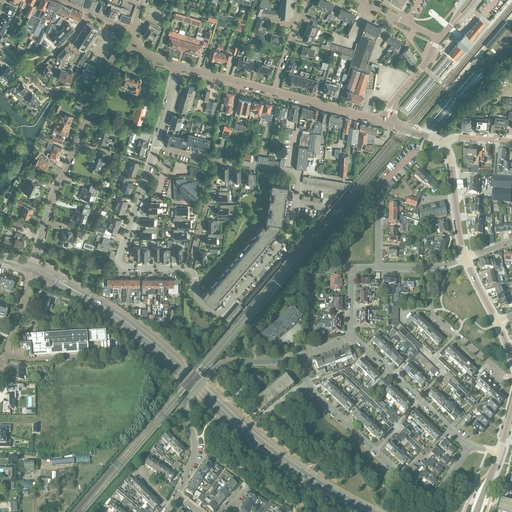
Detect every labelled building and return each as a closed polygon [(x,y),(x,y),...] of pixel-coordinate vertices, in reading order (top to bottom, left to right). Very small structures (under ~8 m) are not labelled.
[(25,0),(25,1),(22,7),(24,8),(26,4),(25,4),(26,2),(31,4),(34,5),(36,0),(25,0)] [(51,21),(61,4),(51,0),(50,0),(34,34),(38,36),(47,19),(51,21)] [(41,18),(45,11),(49,0),(42,0),(39,7),(42,9),(38,16),(41,18)] [(94,10),(98,0),(85,0),(83,6),(94,10)] [(101,13),(105,2),(100,0),(99,0),(95,10),(101,13)] [(154,0),(151,11),(163,15),(166,4),(154,0)] [(255,33),(258,34),(260,35),(259,39),(263,41),(265,37),(263,37),(266,31),(262,29),(266,21),(268,16),(281,17),(281,20),(288,20),(288,16),(293,16),(294,0),(280,0),(279,10),(271,9),(271,4),(268,2),(268,0),(261,0),(260,5),(261,5),(260,7),(257,6),(255,13),(261,15),(260,18),(259,18),(255,28),(257,29),(255,33)] [(323,10),(327,2),(323,0),(319,0),(316,6),(323,10)] [(108,1),(102,13),(107,15),(112,4),(109,3),(109,2),(108,1)] [(329,22),(331,19),(335,12),(331,10),(333,5),(327,2),(323,10),(329,13),(326,20),(329,22)] [(61,4),(51,21),(54,23),(55,20),(58,22),(61,17),(64,10),(63,9),(64,7),(64,5),(61,4)] [(121,9),(112,4),(107,15),(115,18),(115,17),(118,18),(119,14),(121,10),(121,9)] [(8,16),(12,18),(13,16),(12,16),(16,9),(8,5),(7,9),(7,8),(6,11),(5,13),(9,14),(8,16)] [(30,17),(32,12),(35,7),(31,5),(26,14),(30,17)] [(64,10),(61,17),(64,18),(73,22),(75,19),(79,21),(83,13),(72,8),(71,9),(64,5),(64,7),(63,9),(64,10)] [(121,9),(119,14),(121,15),(119,20),(129,23),(132,17),(126,15),(128,10),(122,7),(121,9)] [(344,20),(348,12),(341,9),(338,14),(335,12),(331,19),(335,21),(337,17),(344,20)] [(348,12),(344,20),(350,23),(346,33),(350,35),(352,31),(356,23),(352,21),(354,15),(348,12)] [(34,34),(41,19),(32,14),(25,30),(34,34)] [(7,30),(12,18),(8,16),(7,19),(3,17),(3,18),(2,18),(3,18),(1,22),(1,21),(1,22),(1,23),(0,25),(0,37),(3,39),(6,40),(5,42),(6,42),(11,31),(10,31),(7,30)] [(149,18),(140,40),(154,46),(163,23),(149,18)] [(244,26),(246,20),(239,18),(237,23),(244,26)] [(458,44),(450,53),(456,59),(465,49),(465,50),(485,24),(479,19),(465,34),(457,43),(458,44)] [(73,43),(73,44),(85,52),(76,65),(80,67),(89,53),(87,52),(90,47),(91,45),(94,41),(96,38),(98,34),(99,35),(99,34),(101,31),(95,27),(96,25),(92,23),(91,24),(87,22),(73,43)] [(377,36),(381,28),(367,22),(363,30),(377,36)] [(60,30),(52,39),(59,46),(62,42),(65,39),(75,29),(69,23),(61,31),(60,30)] [(308,24),(305,31),(313,34),(316,35),(318,31),(319,28),(316,27),(312,25),(308,24)] [(489,28),(486,25),(481,31),(477,36),(472,41),(473,42),(465,51),(464,51),(457,60),(460,62),(489,28)] [(196,38),(192,53),(199,55),(202,46),(201,46),(202,45),(207,47),(208,46),(212,33),(212,30),(209,29),(209,32),(208,32),(206,31),(204,38),(197,36),(196,38)] [(167,46),(174,48),(179,33),(169,30),(168,35),(170,36),(169,38),(167,46)] [(353,56),(350,68),(351,68),(351,65),(370,72),(371,70),(373,70),(377,72),(377,68),(367,65),(375,41),(377,36),(363,30),(361,36),(359,44),(356,43),(354,50),(353,56)] [(41,44),(46,32),(43,31),(37,42),(41,44)] [(305,31),(303,38),(306,39),(305,43),(310,45),(311,41),(313,42),(316,35),(313,34),(305,31)] [(187,36),(179,33),(174,48),(181,50),(182,49),(183,49),(187,36)] [(279,46),(282,36),(272,33),(269,43),(279,46)] [(392,45),(396,38),(390,34),(385,41),(392,45)] [(196,38),(187,36),(183,49),(185,50),(185,51),(192,53),(196,38)] [(392,45),(389,48),(395,52),(397,49),(402,42),(396,38),(392,45)] [(330,40),(328,40),(326,46),(322,45),(321,47),(328,49),(330,43),(330,40)] [(353,56),(354,50),(330,43),(328,49),(332,50),(342,53),(347,55),(353,56)] [(318,53),(319,47),(311,45),(310,49),(303,47),(301,55),(307,57),(308,58),(312,59),(314,52),(318,53)] [(65,48),(57,56),(64,60),(70,63),(73,65),(78,57),(65,48)] [(407,58),(412,54),(408,48),(402,53),(407,58)] [(218,55),(219,51),(211,49),(208,58),(209,58),(209,59),(211,60),(212,59),(215,60),(217,60),(218,56),(218,55)] [(229,51),(226,50),(223,62),(223,63),(226,64),(228,65),(229,64),(229,65),(232,55),(228,54),(229,51)] [(223,62),(225,53),(219,51),(218,55),(218,56),(217,60),(223,62)] [(398,53),(392,59),(394,61),(400,55),(398,53)] [(412,54),(407,58),(411,64),(417,60),(412,54)] [(244,69),(247,56),(244,55),(243,60),(239,59),(237,68),(244,69)] [(247,56),(244,69),(250,71),(253,62),(249,61),(250,57),(247,56)] [(286,70),(290,71),(293,72),(294,69),(297,61),(290,59),(288,58),(286,64),(288,65),(286,70)] [(91,79),(95,72),(94,72),(96,69),(86,63),(83,69),(85,70),(81,76),(85,78),(86,76),(91,79)] [(4,71),(1,68),(3,67),(0,64),(0,72),(4,76),(3,77),(6,81),(7,79),(9,81),(14,76),(13,74),(14,73),(8,67),(4,71)] [(264,74),(267,65),(264,64),(264,65),(260,64),(257,72),(258,73),(261,74),(264,74)] [(47,79),(52,73),(50,71),(51,69),(48,65),(40,72),(47,79)] [(267,65),(264,74),(271,76),(272,72),(273,72),(274,69),(273,69),(273,68),(270,67),(270,66),(267,65)] [(362,103),(365,94),(363,93),(370,72),(351,65),(351,68),(350,68),(351,69),(345,87),(350,89),(347,98),(362,103)] [(64,81),(67,73),(61,70),(57,79),(62,81),(62,80),(64,81)] [(292,74),(293,72),(290,71),(287,82),(294,84),(296,75),(292,74)] [(302,86),(306,72),(300,71),(300,74),(301,75),(301,76),(300,75),(300,76),(296,75),(294,84),(302,86)] [(67,73),(64,81),(70,84),(74,74),(71,72),(71,74),(67,73)] [(139,79),(127,74),(126,72),(123,74),(124,75),(120,87),(125,89),(125,87),(133,90),(133,91),(137,93),(141,84),(139,84),(140,81),(141,81),(140,78),(139,79)] [(308,88),(311,79),(307,78),(307,77),(306,77),(306,76),(308,76),(308,73),(306,72),(302,86),(308,88)] [(311,79),(308,88),(315,90),(318,81),(322,82),(323,78),(315,75),(314,80),(311,79)] [(330,94),(334,82),(333,82),(334,82),(330,81),(326,80),(325,82),(323,92),(327,93),(330,94)] [(500,81),(494,86),(498,91),(504,86),(500,81)] [(13,84),(8,89),(10,91),(14,95),(18,91),(24,85),(22,83),(21,84),(19,82),(15,86),(13,84)] [(334,82),(330,94),(333,95),(333,94),(337,95),(340,83),(337,83),(334,82)] [(188,118),(196,91),(193,90),(194,87),(186,84),(183,96),(181,95),(177,111),(185,113),(185,111),(188,112),(187,118),(188,118)] [(18,91),(14,95),(20,101),(25,97),(23,95),(27,91),(26,89),(27,88),(26,88),(26,87),(24,85),(18,91)] [(207,103),(208,100),(210,91),(203,89),(201,98),(204,99),(204,102),(207,103)] [(232,113),(234,104),(232,104),(234,96),(233,94),(225,92),(223,101),(226,102),(225,104),(221,103),(219,113),(224,114),(225,112),(229,113),(230,112),(232,113)] [(474,102),(470,105),(470,106),(473,108),(476,105),(479,108),(491,98),(486,92),(474,102)] [(20,101),(19,102),(21,104),(23,102),(28,106),(30,104),(36,98),(34,95),(32,93),(27,98),(25,97),(20,101)] [(36,98),(30,104),(32,107),(33,109),(41,102),(39,100),(36,98)] [(248,114),(251,101),(239,99),(237,111),(248,114)] [(205,110),(205,113),(207,113),(208,111),(214,112),(216,101),(210,100),(209,105),(206,104),(205,109),(205,110)] [(415,105),(408,100),(403,108),(410,113),(415,105)] [(261,114),(263,103),(252,101),(250,113),(254,114),(254,112),(261,114)] [(263,112),(261,118),(271,120),(272,114),(270,113),(272,105),(269,104),(268,103),(266,102),(265,103),(263,112)] [(141,125),(147,106),(139,103),(133,123),(141,125)] [(296,121),(300,107),(300,106),(291,104),(288,119),(296,121)] [(287,118),(286,118),(288,109),(278,107),(276,118),(280,119),(280,118),(283,119),(282,122),(283,123),(282,126),(285,126),(287,118)] [(301,115),(300,119),(307,120),(308,119),(312,120),(312,118),(312,116),(313,110),(303,108),(301,115)] [(312,116),(312,118),(317,119),(317,118),(319,118),(320,113),(318,113),(319,112),(319,110),(314,109),(313,110),(312,116)] [(325,124),(325,121),(327,114),(321,112),(320,113),(319,118),(319,120),(318,124),(315,124),(314,128),(314,134),(311,133),(309,152),(318,153),(322,123),(325,124)] [(501,128),(502,118),(499,117),(499,115),(496,114),(497,112),(495,112),(493,123),(495,124),(495,127),(501,128)] [(61,115),(58,122),(64,125),(69,127),(73,117),(71,116),(70,116),(67,114),(66,115),(64,114),(64,116),(61,115)] [(341,128),(343,117),(330,114),(328,125),(341,128)] [(510,126),(511,114),(509,114),(508,119),(502,118),(501,128),(507,128),(507,126),(510,126)] [(173,115),(172,120),(181,123),(182,118),(173,115)] [(350,141),(352,127),(349,127),(350,119),(345,118),(342,140),(350,141)] [(471,120),(461,120),(460,129),(470,130),(471,120)] [(53,136),(52,140),(57,142),(60,134),(64,125),(58,122),(56,128),(55,127),(54,131),(57,132),(55,136),(53,136)] [(352,127),(350,141),(357,142),(359,122),(355,122),(354,128),(352,127)] [(235,123),(234,129),(237,130),(238,127),(239,127),(238,132),(244,134),(245,125),(235,123)] [(365,132),(366,124),(361,123),(359,136),(358,136),(357,146),(362,146),(362,136),(363,133),(365,133),(365,132)] [(362,136),(375,139),(375,135),(376,135),(377,127),(366,124),(365,132),(365,133),(363,133),(362,136)] [(60,134),(57,142),(62,144),(64,140),(61,139),(62,134),(63,134),(67,136),(68,133),(67,132),(69,127),(64,125),(60,134)] [(112,138),(115,128),(109,126),(107,132),(101,131),(98,142),(107,145),(110,137),(112,138)] [(224,126),(221,138),(228,140),(231,127),(224,126)] [(145,148),(150,134),(141,131),(140,135),(132,132),(131,136),(139,138),(136,148),(137,148),(136,152),(143,154),(145,148)] [(166,134),(163,144),(169,145),(172,135),(166,134)] [(305,169),(309,134),(301,134),(301,136),(300,136),(299,145),(297,145),(295,168),(305,169)] [(172,135),(169,145),(174,147),(177,137),(172,135)] [(194,136),(191,146),(197,147),(199,137),(194,136)] [(374,144),(375,139),(362,136),(362,146),(361,149),(365,149),(365,150),(369,151),(369,152),(372,152),(372,150),(373,150),(374,144)] [(197,147),(202,149),(205,139),(199,137),(197,147)] [(182,138),(180,148),(185,150),(186,145),(187,144),(186,144),(188,139),(187,139),(182,138)] [(205,139),(202,149),(207,150),(210,140),(205,139)] [(47,147),(46,149),(48,150),(51,151),(52,151),(52,152),(60,154),(61,151),(62,149),(62,148),(54,145),(52,144),(51,144),(50,148),(47,147)] [(37,149),(34,155),(37,157),(34,161),(37,163),(40,165),(37,169),(43,173),(49,164),(47,162),(43,160),(45,156),(41,152),(37,149)] [(491,158),(492,150),(485,150),(485,154),(479,154),(479,163),(484,164),(485,158),(491,158)] [(48,153),(47,156),(49,157),(49,158),(52,159),(51,161),(55,165),(57,161),(58,160),(59,157),(60,154),(52,152),(52,151),(51,154),(48,153)] [(90,166),(88,170),(97,173),(99,169),(100,170),(103,162),(102,161),(103,158),(104,159),(106,159),(108,154),(100,151),(98,156),(95,155),(93,162),(91,161),(90,166)] [(506,162),(507,153),(507,152),(499,151),(499,152),(499,155),(494,155),(492,175),(497,176),(511,176),(511,170),(509,170),(509,165),(504,164),(504,162),(506,162)] [(245,153),(244,160),(253,162),(254,155),(245,153)] [(258,156),(257,163),(267,164),(268,157),(258,156)] [(340,156),(339,176),(347,176),(348,156),(340,156)] [(138,170),(140,164),(131,161),(127,173),(135,176),(137,170),(138,170)] [(174,177),(175,182),(173,182),(175,200),(181,200),(181,199),(195,198),(197,195),(196,181),(198,181),(204,183),(206,171),(192,167),(190,175),(179,176),(179,177),(174,177)] [(404,176),(408,171),(404,167),(400,172),(404,176)] [(24,186),(22,190),(24,191),(25,192),(25,193),(33,197),(34,196),(35,196),(36,196),(37,196),(38,196),(38,195),(38,194),(38,193),(38,192),(37,192),(40,186),(34,183),(37,176),(27,171),(24,178),(28,180),(25,186),(24,186)] [(230,173),(230,181),(233,181),(233,184),(234,184),(241,184),(241,178),(241,174),(241,172),(234,171),(234,173),(230,173)] [(430,186),(434,182),(428,176),(429,176),(424,171),(422,173),(419,171),(415,176),(422,182),(425,185),(426,184),(430,186)] [(241,174),(241,178),(246,178),(246,185),(250,186),(251,188),(256,188),(256,175),(251,175),(251,172),(246,172),(246,174),(241,174)] [(130,193),(132,188),(131,188),(132,183),(129,182),(130,178),(120,174),(118,178),(124,180),(121,190),(130,193)] [(511,189),(511,178),(511,177),(492,176),(491,188),(511,189)] [(208,289),(202,295),(215,306),(220,300),(221,301),(224,303),(225,301),(224,300),(223,299),(220,297),(220,296),(221,296),(266,242),(267,241),(270,244),(273,246),(274,244),(272,242),(270,241),(275,235),(274,234),(277,230),(280,227),(280,226),(281,222),(282,223),(284,215),(286,215),(289,216),(289,213),(286,212),(286,213),(283,212),(284,211),(286,195),(286,194),(289,194),(289,195),(292,195),(292,193),(289,192),(288,192),(289,184),(272,182),(271,190),(274,190),(274,193),(273,197),(270,197),(269,205),(272,205),(271,209),(272,209),(271,212),(268,212),(266,220),(270,221),(269,222),(268,223),(267,225),(265,226),(263,224),(258,231),(260,233),(258,235),(212,289),(210,291),(208,289)] [(95,197),(98,187),(90,185),(89,190),(82,188),(79,197),(89,200),(91,195),(95,197)] [(479,194),(480,187),(470,186),(469,193),(479,194)] [(510,203),(511,190),(493,189),(492,201),(510,203)] [(219,194),(216,194),(216,202),(229,202),(229,191),(219,192),(219,194)] [(337,194),(327,205),(330,208),(340,197),(337,194)] [(123,214),(127,202),(125,201),(126,198),(119,195),(117,200),(118,201),(115,211),(123,214)] [(148,202),(149,207),(160,207),(159,200),(152,198),(152,202),(148,202)] [(415,207),(418,201),(408,198),(406,204),(415,207)] [(422,222),(446,216),(445,209),(443,203),(419,208),(422,222)] [(7,207),(7,205),(5,204),(2,205),(1,207),(0,206),(0,210),(6,214),(8,210),(6,209),(7,207)] [(218,207),(218,215),(229,214),(229,210),(233,210),(233,205),(220,205),(220,207),(218,207)] [(32,214),(34,210),(23,206),(22,210),(24,211),(20,219),(26,221),(27,217),(29,218),(31,213),(32,214)] [(480,215),(480,207),(472,207),(472,214),(480,215)] [(87,219),(90,210),(84,208),(82,212),(75,210),(72,220),(82,223),(83,218),(87,219)] [(146,208),(146,214),(149,214),(149,218),(157,218),(157,208),(146,208)] [(188,208),(177,208),(177,213),(175,214),(175,217),(185,218),(185,214),(188,214),(188,208)] [(323,211),(286,254),(288,257),(326,213),(323,211)] [(218,219),(208,219),(208,231),(215,231),(215,225),(219,225),(219,220),(225,220),(225,217),(218,217),(218,219)] [(403,217),(397,217),(389,217),(389,225),(405,225),(405,218),(403,217)] [(117,233),(121,221),(116,219),(113,218),(112,218),(107,230),(117,233)] [(188,218),(174,218),(174,223),(178,223),(178,227),(191,228),(191,221),(188,221),(188,218)] [(444,225),(443,219),(434,221),(435,227),(438,226),(440,234),(448,233),(446,225),(444,225)] [(143,220),(143,226),(145,226),(145,230),(156,229),(157,229),(157,226),(154,226),(154,220),(143,220)] [(22,229),(23,224),(10,221),(9,226),(22,229)] [(142,232),(142,240),(152,240),(152,233),(156,233),(156,229),(145,230),(143,230),(143,232),(142,232)] [(184,229),(174,229),(174,239),(187,239),(187,231),(185,231),(184,231),(184,229)] [(72,233),(66,231),(65,233),(63,233),(63,234),(62,234),(60,239),(61,239),(61,241),(65,242),(65,243),(69,244),(68,246),(71,247),(72,245),(75,246),(77,241),(76,241),(77,236),(84,238),(86,232),(77,230),(75,235),(72,234),(72,233)] [(22,237),(23,235),(16,233),(15,236),(17,236),(16,239),(15,241),(5,239),(4,242),(22,247),(22,248),(23,248),(24,241),(18,239),(19,237),(22,237)] [(209,236),(206,237),(206,244),(217,243),(217,238),(221,238),(222,233),(209,234),(209,236)] [(112,248),(114,241),(104,237),(102,244),(99,243),(97,248),(107,251),(109,246),(112,248)] [(432,246),(444,249),(446,243),(438,241),(437,244),(433,243),(432,246)] [(132,247),(130,255),(135,255),(135,257),(141,257),(141,246),(135,246),(135,247),(134,247),(132,247)] [(160,246),(151,246),(151,255),(154,256),(154,257),(160,258),(160,246)] [(434,254),(442,256),(444,249),(432,246),(429,256),(433,258),(434,254)] [(173,248),(173,256),(176,256),(176,259),(183,259),(183,248),(173,248)] [(148,249),(142,249),(142,260),(148,260),(148,258),(151,258),(151,255),(151,249),(148,249)] [(396,257),(396,249),(388,249),(388,256),(392,256),(392,257),(396,257)] [(161,250),(161,260),(167,260),(168,258),(171,258),(171,250),(161,250)] [(281,260),(244,303),(247,305),(284,262),(281,260)] [(482,270),(490,267),(488,261),(480,263),(482,270)] [(181,281),(184,276),(178,273),(175,278),(181,281)] [(13,290),(16,280),(2,275),(0,280),(0,283),(5,285),(4,287),(13,290)] [(495,278),(488,280),(490,286),(493,285),(493,288),(504,285),(503,282),(500,283),(498,277),(495,278)] [(361,283),(361,284),(369,284),(369,288),(376,288),(377,284),(376,284),(376,281),(370,281),(370,278),(361,278),(361,279),(361,283)] [(105,288),(104,292),(110,293),(111,287),(113,287),(113,279),(108,279),(108,287),(105,287),(105,288)] [(168,287),(168,294),(178,294),(178,284),(174,284),(174,279),(168,279),(168,287)] [(418,285),(418,280),(407,280),(404,279),(403,286),(400,286),(400,293),(408,293),(408,288),(413,288),(413,285),(418,285)] [(497,297),(507,293),(506,291),(504,292),(502,288),(495,290),(497,297)] [(499,302),(506,300),(505,296),(508,295),(507,293),(497,297),(499,302)] [(51,311),(53,307),(50,306),(51,302),(42,299),(39,307),(49,310),(51,311)] [(506,300),(499,302),(501,309),(508,306),(511,305),(510,299),(506,300)] [(0,316),(5,318),(9,308),(3,306),(4,304),(0,302),(0,316)] [(301,320),(293,311),(283,320),(291,329),(301,320)] [(416,326),(422,319),(417,315),(411,321),(416,326)] [(420,330),(426,323),(422,319),(416,326),(420,330)] [(291,329),(283,320),(272,329),(280,338),(291,329)] [(424,334),(430,327),(426,323),(420,330),(424,334)] [(429,338),(435,332),(430,327),(424,334),(429,338)] [(280,338),(272,329),(261,338),(262,339),(262,340),(262,341),(263,340),(269,347),(280,338)] [(89,354),(88,342),(107,341),(106,331),(88,332),(88,333),(23,337),(23,343),(21,343),(21,349),(28,348),(29,359),(35,358),(35,357),(89,354)] [(372,343),(376,347),(385,338),(383,336),(380,339),(378,336),(380,334),(377,332),(373,337),(375,339),(372,343)] [(433,342),(439,336),(435,332),(429,338),(433,342)] [(410,340),(413,337),(408,333),(404,338),(408,342),(410,340)] [(439,336),(433,342),(438,346),(444,340),(443,340),(444,339),(442,337),(441,338),(439,336)] [(385,338),(376,347),(381,351),(386,345),(390,341),(385,337),(385,338)] [(385,355),(391,349),(386,345),(381,351),(385,355)] [(389,359),(395,353),(392,351),(396,347),(394,346),(391,349),(385,355),(389,359)] [(449,357),(455,351),(451,347),(445,353),(449,357)] [(349,349),(343,351),(346,359),(352,356),(353,360),(356,359),(354,353),(351,354),(349,350),(349,349)] [(341,361),(346,359),(343,351),(338,353),(341,361)] [(453,361),(459,355),(455,351),(449,357),(453,361)] [(335,363),(341,361),(338,353),(332,355),(335,363)] [(394,364),(400,357),(395,353),(389,359),(394,364)] [(400,357),(394,364),(398,368),(404,362),(401,359),(404,356),(403,354),(400,357)] [(329,365),(335,363),(332,355),(326,357),(329,365)] [(458,365),(464,359),(459,355),(453,361),(458,365)] [(324,367),(329,365),(326,357),(321,359),(324,367)] [(321,359),(315,362),(318,369),(317,370),(318,373),(325,370),(321,359)] [(358,372),(366,363),(362,359),(356,365),(359,368),(356,370),(358,372)] [(462,369),(468,363),(464,359),(458,365),(462,369)] [(365,374),(370,368),(366,363),(358,372),(360,374),(362,371),(365,374)] [(466,374),(472,367),(468,363),(462,369),(466,374)] [(23,381),(23,368),(25,368),(25,364),(18,364),(18,368),(14,368),(14,381),(23,381)] [(408,375),(414,369),(409,365),(403,371),(408,375)] [(412,380),(418,373),(415,371),(418,368),(416,367),(414,369),(408,375),(412,380)] [(469,380),(477,372),(472,367),(466,374),(463,377),(465,379),(466,377),(469,380)] [(367,380),(375,372),(370,368),(365,374),(367,376),(365,378),(367,380)] [(375,372),(367,380),(369,382),(371,380),(374,382),(379,376),(375,372)] [(423,378),(418,373),(412,380),(413,381),(413,382),(415,384),(416,383),(417,384),(423,378)] [(482,388),(488,381),(484,377),(483,378),(480,375),(476,380),(478,382),(477,384),(482,388)] [(294,387),(286,377),(274,386),(282,396),(294,387)] [(423,378),(417,384),(421,388),(427,382),(423,378)] [(77,379),(77,400),(95,400),(95,397),(101,397),(101,400),(119,400),(119,379),(77,379)] [(382,390),(388,384),(384,380),(378,386),(380,388),(378,391),(380,393),(382,390)] [(326,391),(332,385),(327,381),(322,387),(326,391)] [(486,393),(493,386),(488,381),(482,388),(486,393)] [(330,395),(336,389),(334,387),(336,385),(334,383),(332,385),(326,391),(330,395)] [(457,383),(455,385),(462,392),(466,387),(464,385),(462,388),(457,383)] [(387,394),(393,388),(388,384),(382,390),(387,394)] [(282,396),(274,386),(263,396),(271,405),(282,396)] [(366,395),(370,390),(368,388),(366,391),(361,386),(359,388),(366,395)] [(493,395),(498,390),(493,386),(486,393),(491,397),(493,395)] [(432,400),(438,394),(434,390),(433,390),(431,387),(427,391),(430,394),(428,396),(432,400)] [(12,396),(12,392),(15,392),(15,388),(7,388),(8,392),(8,396),(6,396),(6,405),(4,405),(4,410),(6,410),(6,411),(10,411),(10,410),(13,410),(14,396),(12,396)] [(391,399),(397,392),(393,388),(387,394),(391,399)] [(334,400),(340,393),(336,389),(330,395),(334,400)] [(372,401),(374,398),(371,395),(373,392),(370,390),(366,395),(372,401)] [(395,403),(401,397),(397,392),(391,399),(395,403)] [(339,404),(345,398),(340,393),(334,400),(339,404)] [(494,400),(500,405),(504,400),(497,393),(494,396),(493,395),(491,397),(494,400)] [(437,404),(442,398),(438,394),(432,400),(437,404)] [(271,405),(263,396),(253,404),(254,406),(253,406),(254,407),(255,406),(260,414),(271,405)] [(400,407),(406,401),(401,397),(395,403),(400,407)] [(343,408),(349,402),(345,398),(339,404),(343,408)] [(441,408),(447,402),(442,398),(437,404),(441,408)] [(39,401),(39,409),(52,409),(52,405),(55,405),(55,399),(51,399),(51,401),(39,401)] [(349,402),(343,408),(348,412),(354,406),(351,404),(354,401),(352,399),(349,402)] [(499,405),(500,405),(494,400),(493,401),(492,401),(488,406),(495,412),(499,407),(498,406),(499,405)] [(406,401),(400,407),(404,411),(406,412),(408,409),(410,407),(409,406),(410,405),(406,401)] [(445,412),(451,406),(447,402),(441,408),(445,412)] [(450,417),(456,410),(451,406),(445,412),(450,417)] [(495,412),(488,406),(489,407),(488,409),(488,408),(483,413),(490,420),(495,415),(493,413),(494,412),(495,412)] [(357,421),(362,415),(366,411),(364,409),(361,413),(358,410),(352,416),(357,421)] [(456,410),(450,417),(454,421),(458,417),(460,419),(464,415),(462,412),(460,415),(456,410)] [(413,421),(419,415),(415,411),(409,417),(411,419),(409,421),(411,423),(413,421)] [(361,425),(367,419),(370,416),(367,413),(364,416),(362,415),(357,421),(361,425)] [(490,420),(483,413),(483,414),(482,415),(483,416),(478,421),(485,427),(490,422),(488,421),(489,419),(490,420)] [(418,425),(423,419),(419,415),(413,421),(418,425)] [(365,429),(371,423),(367,419),(361,425),(365,429)] [(425,420),(423,419),(418,425),(420,427),(418,429),(420,431),(428,423),(427,422),(427,421),(425,420)] [(485,427),(478,421),(480,422),(478,424),(478,423),(473,428),(480,435),(485,430),(483,428),(485,427)] [(370,433),(375,427),(371,423),(365,429),(370,433)] [(426,433),(432,427),(428,423),(420,431),(422,433),(424,431),(426,433)] [(0,429),(0,436),(7,437),(7,430),(11,430),(11,426),(0,426),(0,430),(0,429)] [(374,437),(380,431),(375,427),(370,433),(374,437)] [(428,441),(428,440),(436,431),(432,427),(426,433),(429,436),(426,439),(428,441)] [(62,438),(62,444),(66,444),(66,441),(73,441),(73,428),(66,428),(66,438),(62,438)] [(80,438),(80,444),(84,444),(84,441),(92,441),(92,428),(84,428),(84,438),(80,438)] [(99,438),(99,444),(102,444),(102,441),(110,441),(110,428),(102,428),(102,438),(99,438)] [(380,431),(374,437),(378,442),(382,438),(384,440),(388,436),(386,434),(384,435),(380,431)] [(436,431),(428,440),(430,442),(433,439),(435,442),(441,436),(436,431)] [(167,443),(172,438),(168,433),(162,439),(167,443)] [(395,438),(397,435),(394,433),(390,440),(392,441),(393,440),(398,443),(400,441),(395,438)] [(0,447),(11,447),(11,441),(7,441),(7,437),(0,436),(0,447)] [(171,448),(177,442),(172,438),(167,443),(164,446),(166,448),(169,445),(171,448)] [(448,459),(456,450),(445,439),(440,445),(447,451),(444,455),(443,455),(448,459)] [(389,453),(395,447),(388,441),(385,444),(388,446),(385,449),(389,453)] [(175,452),(181,446),(177,442),(171,448),(175,452)] [(181,446),(175,452),(179,456),(185,451),(181,446)] [(422,446),(420,448),(427,455),(432,450),(429,447),(427,450),(422,446)] [(40,451),(45,453),(44,455),(47,456),(49,454),(51,455),(52,452),(42,447),(40,451)] [(394,457),(400,451),(395,447),(389,453),(394,457)] [(443,455),(444,455),(436,447),(431,453),(440,461),(437,465),(441,469),(450,460),(448,459),(443,455)] [(398,462),(404,455),(400,451),(394,457),(398,462)] [(404,455),(398,462),(403,466),(405,463),(408,465),(413,460),(410,458),(408,460),(404,455)] [(150,469),(155,462),(150,458),(145,465),(150,469)] [(437,465),(430,458),(426,462),(425,463),(428,465),(434,471),(430,475),(434,480),(434,479),(443,471),(441,469),(437,465)] [(202,466),(211,472),(211,473),(213,470),(211,469),(212,466),(205,461),(202,466)] [(34,463),(34,462),(25,462),(25,470),(34,470),(34,467),(38,467),(37,462),(36,463),(34,463)] [(155,472),(160,465),(155,462),(150,469),(155,472)] [(421,475),(417,471),(421,466),(416,462),(408,471),(417,479),(418,477),(421,475)] [(160,475),(165,468),(160,465),(155,472),(160,475)] [(209,474),(211,472),(202,466),(199,471),(206,476),(208,473),(209,474)] [(5,467),(5,471),(10,471),(10,478),(14,478),(14,476),(16,476),(16,467),(15,467),(5,467)] [(173,467),(170,472),(165,479),(170,482),(175,475),(172,474),(175,469),(173,467)] [(165,479),(170,472),(165,468),(160,475),(165,479)] [(434,480),(430,475),(425,470),(421,475),(427,481),(423,485),(428,490),(436,481),(434,479),(434,480)] [(202,481),(206,476),(199,471),(195,476),(202,481)] [(199,486),(202,481),(195,476),(192,481),(199,486)] [(133,488),(135,486),(139,483),(134,478),(132,480),(129,477),(125,482),(128,485),(129,484),(131,487),(129,488),(131,490),(133,488)] [(227,485),(233,490),(237,485),(231,480),(227,485)] [(196,491),(199,486),(192,481),(189,486),(196,491)] [(137,493),(143,487),(139,483),(135,486),(133,488),(137,493)] [(229,495),(233,490),(227,485),(223,489),(229,495)] [(192,496),(196,491),(189,486),(185,492),(192,496)] [(141,497),(147,491),(143,487),(137,493),(141,497)] [(124,497),(126,495),(118,488),(117,490),(124,497)] [(225,499),(229,495),(223,489),(221,492),(219,490),(217,492),(219,494),(225,499)] [(145,502),(151,496),(147,491),(141,497),(139,499),(141,501),(143,499),(145,502)] [(222,504),(225,499),(219,494),(215,498),(222,504)] [(247,500),(254,504),(257,499),(250,495),(247,500)] [(148,507),(155,500),(151,496),(145,502),(148,504),(146,506),(148,507)] [(218,508),(222,504),(215,498),(211,503),(218,508)] [(214,511),(218,508),(211,503),(207,499),(205,501),(209,505),(207,507),(212,511),(214,511)] [(115,506),(113,505),(115,502),(112,500),(107,506),(110,508),(108,511),(114,511),(118,508),(119,505),(117,504),(115,506)] [(154,510),(154,509),(155,509),(158,511),(160,509),(157,507),(160,504),(155,500),(148,507),(145,510),(145,511),(143,511),(147,511),(152,508),(154,510)] [(251,509),(254,504),(247,500),(244,506),(251,509)] [(511,511),(511,502),(511,505),(505,504),(506,502),(501,501),(497,511),(511,511)] [(264,510),(266,511),(270,506),(273,508),(275,505),(269,502),(268,502),(265,508),(264,510)]
